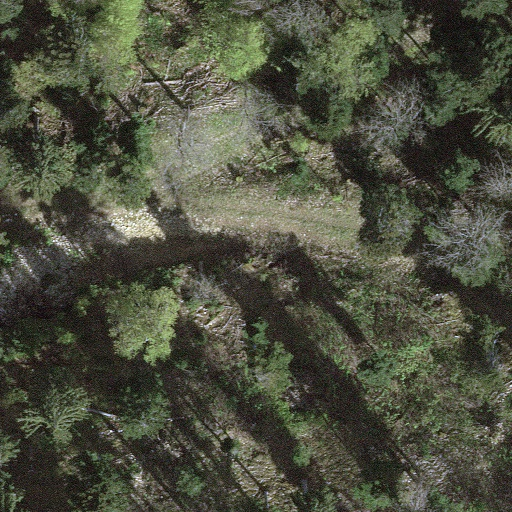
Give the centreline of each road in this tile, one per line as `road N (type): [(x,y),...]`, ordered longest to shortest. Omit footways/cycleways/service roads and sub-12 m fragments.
road 1 (track): [(16,217),(239,212),(451,243),(511,243)]
road 2 (track): [(443,0),(293,107),(162,171),(16,217)]
